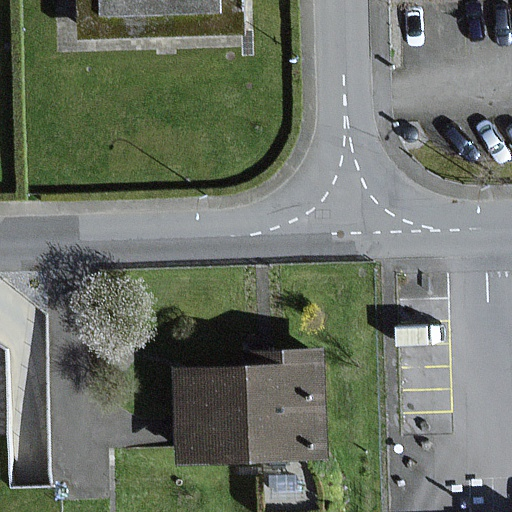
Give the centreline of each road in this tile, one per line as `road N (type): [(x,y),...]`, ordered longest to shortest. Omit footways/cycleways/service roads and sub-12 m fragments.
road 1 (residential): [(342,236),(0,243)]
road 2 (residential): [(343,0),(342,236)]
road 3 (residential): [(511,228),(342,236)]
